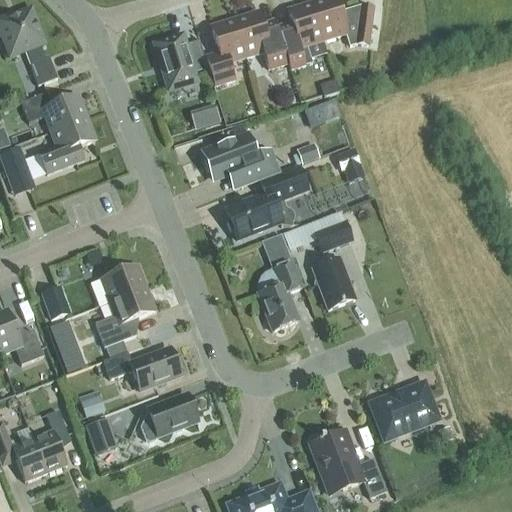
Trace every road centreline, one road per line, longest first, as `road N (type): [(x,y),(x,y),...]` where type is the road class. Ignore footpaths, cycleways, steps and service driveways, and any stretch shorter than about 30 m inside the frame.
road 1 (residential): [(162,206),(225,366),(255,387)]
road 2 (residential): [(255,387),(251,426),(230,465),(116,511)]
road 3 (residential): [(93,28),(162,206)]
road 4 (residential): [(0,271),(162,206)]
road 5 (residential): [(255,387),(409,332)]
